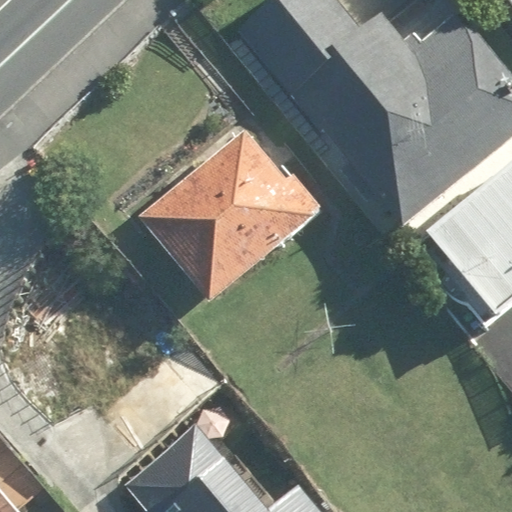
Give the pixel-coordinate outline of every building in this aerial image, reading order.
[(413,230),(511,152),(511,64),(480,24),(486,20),(470,0),(440,0),(401,32),(387,15),(369,30),(344,0),(278,0),(246,27),(279,64),(270,72),(357,168),(348,176),(373,204),(382,196),(413,230)] [(511,0),(493,0),(511,22),(511,0)] [(144,210),(218,302),(324,216),(251,125),(144,210)] [(511,167),(418,241),(487,329),(511,309),(511,167)] [(0,511),(23,511),(0,486),(0,511)]
